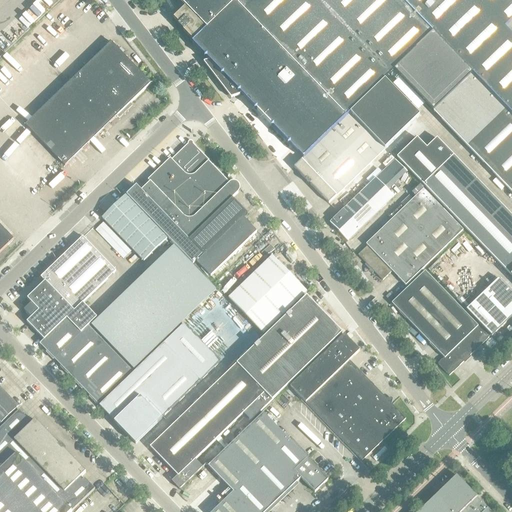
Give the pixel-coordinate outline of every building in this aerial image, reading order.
[(178,0),(186,7),(174,19),(180,25),(179,26),(184,31),(183,31),(193,42),(194,42),(237,0),(178,0)] [(237,0),(194,42),(192,43),(200,51),(224,76),(221,80),(220,79),(232,96),(234,97),(239,96),(241,94),(303,158),(384,80),(394,71),(433,34),(400,0),(237,0)] [(511,0),(400,0),(433,34),(505,109),(511,115),(511,0)] [(433,34),(394,71),(433,112),(466,146),(511,193),(511,115),(505,109),(433,34)] [(151,84),(111,43),(26,125),(65,166),(151,84)] [(303,158),(294,168),(306,180),(306,181),(307,183),(308,184),(310,184),(329,204),(385,150),(386,148),(419,116),(384,80),(303,158)] [(423,185),(510,276),(511,277),(511,217),(437,139),(427,149),(417,138),(397,158),(423,185)] [(209,161),(193,144),(188,144),(171,160),(172,161),(150,182),(145,177),(128,193),(126,195),(193,264),(203,254),(204,256),(243,218),(247,214),(232,198),(238,192),(208,161),(209,161)] [(395,160),(330,223),(348,242),(394,197),(388,191),(407,173),(395,160)] [(367,246),(358,255),(383,281),(392,272),(406,286),(463,231),(423,190),(366,245),(367,246)] [(102,218),(144,261),(167,239),(125,196),(102,218)] [(211,277),(257,232),(243,218),(204,256),(197,262),(211,277)] [(101,220),(93,228),(117,253),(122,258),(130,250),(125,245),(101,220)] [(0,225),(0,252),(14,240),(0,225)] [(26,308),(23,310),(26,313),(31,318),(27,322),(44,340),(67,318),(81,333),(88,326),(97,318),(83,303),(116,271),(83,237),(74,245),(53,266),(41,277),(45,282),(27,299),(31,303),(26,308)] [(263,334),(306,292),(272,256),(228,299),(263,334)] [(449,376),(453,372),(489,338),(425,272),(391,304),(444,358),(438,364),(449,376)] [(511,293),(508,289),(498,279),(474,302),(469,297),(465,301),(460,296),(456,300),(491,336),(511,316),(511,293)] [(135,444),(200,381),(220,362),(227,369),(261,337),(218,292),(99,406),(135,444)] [(287,386),(342,333),(307,297),(252,350),(287,386)] [(44,340),(39,344),(54,359),(81,333),(67,318),(44,340)] [(81,333),(54,359),(62,367),(67,373),(68,374),(103,341),(88,326),(81,333)] [(406,419),(391,404),(392,400),(390,398),(386,399),(349,361),(360,351),(344,335),(290,387),(362,461),(406,419)] [(103,341),(68,374),(77,383),(82,388),(83,389),(117,356),(103,341)] [(171,469),(177,475),(178,476),(172,482),(180,490),(203,467),(195,460),(243,414),(251,421),(287,386),(252,350),(150,447),(171,469)] [(117,356),(83,389),(91,397),(96,403),(97,404),(132,371),(117,356)] [(0,425),(19,407),(0,386),(0,425)] [(57,443),(35,420),(30,425),(28,423),(29,421),(19,411),(0,429),(0,511),(71,511),(95,489),(85,479),(83,480),(81,477),(86,473),(64,450),(62,450),(57,445),(57,443)] [(233,492),(233,493),(288,440),(263,413),(208,466),(233,492)] [(265,511),(301,478),(294,471),(307,459),(288,440),(233,493),(233,492),(212,511),(265,511)] [(307,458),(307,459),(294,471),(301,478),(315,493),(320,488),(324,484),(328,480),(307,458)] [(491,511),(477,498),(456,476),(418,511),(491,511)]
